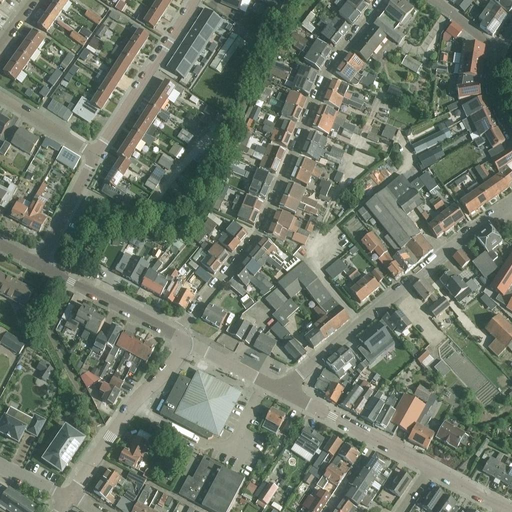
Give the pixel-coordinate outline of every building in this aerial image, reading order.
[(67,0),(56,0),(53,6),(62,12),(69,2),(67,0)] [(158,2),(152,11),(161,18),(169,5),(161,0),(152,0),(154,1),(154,0),(158,2)] [(223,0),(222,4),(239,11),(243,0),(223,0)] [(339,15),(352,26),(360,17),(340,2),(338,0),(337,0),(334,4),(341,11),(339,15)] [(341,0),(340,2),(360,17),(367,8),(357,0),(341,0)] [(384,13),(381,16),(396,28),(399,25),(400,26),(413,9),(406,3),(403,7),(400,5),(401,4),(395,0),(393,0),(384,13)] [(457,0),(454,5),(453,5),(463,13),(472,1),(473,0),(457,0)] [(511,0),(493,0),(493,1),(508,14),(511,10),(511,0)] [(115,9),(122,13),(126,6),(120,2),(115,9)] [(278,2),(275,8),(280,10),(283,4),(278,2)] [(493,21),(500,26),(506,17),(491,3),(485,12),(490,15),(495,19),(493,21)] [(53,6),(45,16),(54,23),(62,12),(53,6)] [(87,14),(100,23),(102,20),(89,11),(87,14)] [(136,21),(144,27),(145,25),(153,30),(161,18),(152,11),(145,21),(139,17),(136,21)] [(205,11),(198,23),(214,34),(222,22),(220,21),(205,11)] [(109,17),(117,23),(120,17),(112,12),(109,17)] [(483,23),(480,28),(492,37),(500,26),(493,21),(495,19),(490,15),(485,12),(479,21),(483,23)] [(98,26),(100,23),(87,14),(84,17),(98,26)] [(309,25),(315,17),(311,14),(301,26),(311,35),(315,30),(309,25)] [(45,16),(38,27),(47,34),(54,23),(45,16)] [(395,30),(396,28),(381,16),(380,18),(380,17),(373,25),(391,40),(398,45),(404,37),(395,30)] [(326,26),(342,38),(349,29),(336,18),(330,26),(328,24),(326,26)] [(320,36),(334,48),(342,38),(326,26),(321,21),(317,26),(324,32),(320,36)] [(198,23),(190,34),(207,45),(214,34),(198,23)] [(453,24),(446,33),(455,41),(463,31),(453,24)] [(102,25),(95,36),(101,40),(108,30),(107,29),(104,26),(102,25)] [(137,34),(131,44),(141,50),(149,38),(140,32),(141,31),(133,26),(130,30),(137,34)] [(360,42),(357,46),(353,51),(367,62),(386,38),(372,27),(366,34),(368,35),(362,43),(360,42)] [(79,33),(89,40),(92,35),(83,29),(79,33)] [(34,32),(26,43),(37,51),(45,40),(34,32)] [(72,35),(85,45),(87,42),(73,32),(72,35)] [(190,34),(182,46),(199,57),(207,45),(190,34)] [(210,68),(220,74),(242,41),(232,34),(210,68)] [(83,47),(85,45),(72,35),(69,38),(83,47)] [(293,40),(326,61),(332,51),(317,41),(314,46),(309,44),(296,35),(293,40)] [(88,47),(96,52),(101,44),(93,39),(88,47)] [(294,48),(308,56),(305,61),(319,71),(326,61),(293,40),(293,41),(297,43),(294,48)] [(26,43),(19,53),(30,61),(37,51),(26,43)] [(114,51),(133,63),(141,50),(131,44),(125,54),(121,52),(122,51),(116,48),(114,51)] [(463,45),(461,55),(483,59),(485,48),(463,45)] [(182,46),(175,58),(192,69),(199,57),(182,46)] [(85,51),(79,58),(84,62),(90,54),(85,51)] [(121,60),(115,70),(125,76),(133,63),(114,51),(111,55),(117,58),(121,60)] [(19,53),(12,63),(23,71),(30,61),(19,53)] [(69,55),(60,67),(65,71),(74,58),(69,55)] [(350,55),(343,64),(356,75),(364,65),(350,55)] [(461,55),(460,66),(481,69),(483,59),(461,55)] [(416,74),(421,66),(407,57),(402,66),(416,74)] [(175,58),(167,70),(181,79),(184,80),(192,69),(175,58)] [(15,82),(23,71),(12,63),(4,74),(15,82)] [(273,63),(271,68),(313,86),(318,75),(301,68),(299,74),(294,72),(276,64),(273,63)] [(343,64),(335,73),(349,84),(349,83),(352,86),(353,86),(355,86),(356,86),(357,85),(358,84),(361,78),(360,78),(356,75),(343,64)] [(459,77),(479,80),(480,80),(481,69),(460,66),(458,77),(459,77)] [(73,67),(68,73),(74,78),(79,71),(73,67)] [(293,90),(308,97),(313,86),(271,68),(269,74),(294,85),(293,90)] [(97,76),(117,89),(125,76),(115,70),(110,78),(106,76),(106,75),(100,72),(97,76)] [(57,71),(52,77),(58,81),(62,75),(57,71)] [(64,80),(69,83),(73,78),(68,74),(64,80)] [(106,84),(99,95),(109,101),(117,89),(97,76),(95,79),(101,83),(102,82),(106,84)] [(361,78),(358,84),(371,90),(376,79),(368,76),(366,80),(361,78)] [(53,87),(58,81),(52,77),(48,83),(53,87)] [(479,80),(459,77),(457,89),(459,101),(481,97),(479,86),(479,80)] [(165,82),(157,96),(166,102),(167,101),(173,91),(181,96),(184,92),(175,86),(173,88),(165,82)] [(328,92),(345,100),(349,101),(348,101),(363,108),(363,107),(364,108),(366,104),(350,98),(351,96),(345,94),(348,88),(332,82),(328,92)] [(387,94),(399,100),(403,92),(391,86),(387,94)] [(44,88),(39,95),(45,99),(50,92),(44,88)] [(265,89),(262,95),(268,98),(268,97),(269,98),(272,92),(265,89)] [(328,92),(323,103),(339,110),(343,101),(345,102),(345,100),(328,92)] [(268,98),(262,95),(259,94),(256,100),(265,104),(268,98)] [(286,105),(302,112),(307,101),(290,94),(288,99),(279,95),(276,101),(286,105)] [(99,95),(92,107),(99,111),(102,112),(109,101),(99,95)] [(157,96),(148,109),(166,121),(167,119),(170,115),(161,110),(166,102),(157,96)] [(469,105),(462,109),(467,120),(470,118),(488,110),(488,109),(482,99),(469,105)] [(82,100),(73,114),(88,124),(99,111),(92,107),(87,103),(82,100)] [(53,101),(48,110),(53,113),(58,104),(53,101)] [(361,111),(363,108),(348,101),(347,105),(361,111)] [(58,104),(53,113),(58,116),(63,108),(58,104)] [(71,104),(67,109),(72,113),(76,108),(71,104)] [(281,116),(298,123),(302,112),(286,105),(281,116)] [(204,113),(214,120),(218,114),(208,107),(204,113)] [(317,118),(340,128),(343,129),(344,130),(353,134),(355,129),(350,126),(349,128),(344,126),(345,123),(336,119),(337,114),(321,107),(317,118)] [(63,108),(58,116),(63,120),(68,111),(63,108)] [(255,108),(250,119),(256,122),(261,111),(255,108)] [(148,109),(139,123),(149,129),(151,125),(157,117),(165,123),(166,121),(148,109)] [(467,120),(462,122),(467,132),(468,132),(474,128),(492,120),(488,110),(470,118),(467,120)] [(68,111),(63,120),(68,123),(73,114),(68,111)] [(0,138),(10,123),(0,117),(0,138)] [(317,118),(312,129),(328,136),(331,130),(337,133),(340,128),(317,118)] [(265,126),(291,138),(296,127),(280,120),(278,125),(276,124),(275,126),(265,121),(265,123),(260,121),(259,124),(265,126)] [(474,128),(468,132),(470,135),(476,132),(479,138),(497,130),(492,120),(474,128)] [(249,121),(244,133),(250,135),(255,123),(249,121)] [(139,123),(131,136),(140,142),(141,141),(144,143),(144,144),(149,147),(151,144),(154,140),(145,135),(149,129),(139,123)] [(194,136),(198,138),(202,131),(201,130),(194,125),(189,132),(194,136)] [(270,142),(287,148),(291,138),(265,126),(263,131),(268,133),(271,135),(271,136),(272,137),(270,142)] [(20,129),(12,145),(30,155),(39,140),(20,129)] [(177,139),(188,146),(194,137),(182,130),(177,139)] [(350,140),(353,134),(344,130),(341,136),(350,140)] [(442,132),(423,141),(427,150),(447,140),(451,138),(447,130),(442,132)] [(488,153),(492,160),(504,152),(500,146),(504,143),(497,130),(479,138),(474,141),(478,148),(488,143),(492,150),(488,153)] [(311,133),(306,144),(322,151),(326,142),(328,142),(329,141),(311,133)] [(239,146),(241,147),(246,149),(249,142),(247,141),(249,136),(245,134),(243,139),(241,138),(238,146),(239,146)] [(131,136),(122,149),(132,155),(135,150),(140,142),(131,136)] [(58,153),(62,148),(46,139),(44,143),(41,147),(47,151),(49,147),(58,153)] [(5,143),(0,152),(0,154),(4,157),(11,146),(5,143)] [(306,144),(301,155),(319,163),(320,161),(318,160),(322,151),(306,144)] [(249,150),(246,149),(241,147),(239,146),(237,152),(247,156),(249,150)] [(255,152),(280,163),(285,152),(269,146),(267,150),(258,147),(255,152)] [(180,148),(173,158),(176,160),(179,161),(185,152),(185,151),(180,148)] [(330,154),(342,159),(345,152),(333,148),(330,154)] [(63,149),(58,159),(67,164),(75,169),(80,159),(63,149)] [(122,149),(117,157),(121,159),(135,168),(137,165),(132,162),(129,160),(132,155),(122,149)] [(504,152),(492,160),(491,160),(495,167),(497,166),(499,169),(501,169),(506,166),(511,162),(511,155),(508,150),(504,152)] [(260,167),(276,174),(280,163),(255,152),(253,158),(262,162),(260,167)] [(431,152),(418,158),(421,163),(418,164),(422,171),(437,163),(431,152)] [(323,159),(339,166),(342,160),(325,153),(323,159)] [(168,171),(169,171),(175,162),(163,155),(157,164),(168,171)] [(117,165),(113,171),(122,177),(127,171),(129,167),(133,169),(131,171),(136,174),(139,171),(135,169),(135,168),(121,159),(117,165)] [(300,159),(295,170),(311,177),(319,180),(321,177),(322,174),(314,170),(316,166),(300,159)] [(232,174),(245,178),(244,179),(251,182),(253,183),(269,190),(274,178),(257,171),(255,177),(247,173),(228,165),(226,170),(228,171),(227,172),(232,174)] [(482,165),(475,170),(479,176),(483,182),(486,186),(481,190),(489,202),(499,195),(490,183),(491,183),(489,180),(491,179),(482,166),(482,165)] [(501,176),(491,183),(490,183),(499,195),(509,188),(507,185),(511,180),(511,174),(509,171),(506,166),(501,169),(499,169),(497,166),(495,167),(498,171),(498,173),(501,176)] [(144,186),(154,193),(166,174),(157,167),(150,178),(144,186)] [(295,170),(291,181),(307,187),(311,177),(295,170)] [(108,186),(103,194),(112,200),(118,204),(119,202),(125,192),(120,188),(120,189),(116,187),(118,184),(122,177),(113,171),(112,174),(109,178),(105,184),(108,186)] [(337,173),(334,181),(339,184),(343,176),(337,173)] [(426,174),(418,180),(429,194),(437,188),(426,174)] [(389,236),(388,236),(414,267),(433,252),(405,217),(416,209),(421,216),(426,223),(430,221),(425,213),(424,214),(418,207),(423,203),(402,176),(366,207),(389,236)] [(465,176),(454,184),(457,188),(467,180),(465,176)] [(321,181),(319,188),(322,189),(320,196),(326,198),(331,185),(321,181)] [(250,189),(249,193),(265,200),(269,190),(253,183),(250,189)] [(36,196),(28,211),(21,224),(39,234),(46,219),(39,215),(44,206),(37,203),(39,198),(47,187),(43,184),(36,196)] [(467,191),(470,197),(479,209),(480,208),(489,202),(481,190),(477,184),(472,188),(467,191)] [(0,207),(6,210),(17,188),(10,185),(7,191),(0,187),(0,207)] [(221,185),(216,196),(224,200),(229,188),(221,185)] [(289,185),(284,198),(314,210),(317,205),(306,200),(303,199),(305,192),(289,185)] [(127,195),(121,204),(127,207),(132,199),(127,195)] [(237,196),(233,205),(234,205),(236,206),(243,208),(259,215),(261,208),(263,204),(247,198),(246,200),(237,196)] [(469,216),(479,209),(470,197),(460,204),(469,216)] [(216,198),(211,209),(218,212),(223,201),(216,198)] [(284,198),(279,208),(295,215),(298,210),(304,212),(316,217),(318,212),(314,210),(284,198)] [(11,219),(21,224),(28,211),(22,208),(25,203),(21,201),(22,200),(20,199),(10,218),(11,219)] [(439,200),(435,202),(440,209),(444,206),(439,200)] [(435,202),(431,205),(436,212),(440,209),(435,202)] [(238,219),(254,226),(259,215),(236,206),(234,205),(232,211),(240,214),(238,219)] [(364,207),(358,213),(366,223),(373,217),(364,207)] [(444,215),(454,228),(464,220),(454,207),(444,215)] [(272,225),(307,240),(310,234),(294,228),(297,220),(277,212),(272,225)] [(206,217),(219,227),(222,224),(209,213),(206,217)] [(445,235),(454,228),(444,215),(434,222),(435,223),(428,228),(437,240),(444,235),(445,235)] [(203,227),(211,233),(216,227),(208,221),(203,227)] [(224,231),(239,245),(247,235),(234,224),(230,228),(226,225),(223,230),(224,231)] [(272,225),(267,236),(284,243),(286,237),(292,240),(292,241),(304,247),(307,240),(272,225)] [(475,239),(487,255),(493,262),(497,259),(491,252),(502,243),(489,227),(475,239)] [(219,242),(232,253),(239,245),(224,231),(223,233),(225,235),(219,242)] [(395,281),(403,274),(404,273),(393,260),(372,235),(361,243),(371,255),(374,252),(382,261),(383,260),(388,266),(386,267),(386,270),(395,281)] [(398,255),(393,260),(404,273),(403,274),(405,275),(414,267),(388,236),(385,239),(398,255)] [(175,240),(171,244),(176,249),(181,253),(185,247),(183,245),(183,246),(175,240)] [(257,248),(271,260),(287,273),(301,262),(295,259),(287,265),(284,262),(274,254),(277,250),(273,247),(273,246),(265,240),(257,248)] [(201,249),(222,266),(229,257),(216,246),(210,253),(208,251),(211,248),(204,243),(201,247),(201,249)] [(270,262),(271,260),(257,248),(250,258),(258,264),(262,268),(268,261),(270,262)] [(201,264),(214,275),(222,266),(201,249),(193,260),(196,262),(201,255),(205,259),(201,264)] [(470,264),(462,254),(461,253),(453,259),(462,270),(470,264)] [(116,272),(123,276),(123,277),(138,285),(148,266),(133,257),(133,258),(125,254),(116,272)] [(511,254),(489,289),(500,296),(496,301),(507,309),(507,310),(511,313),(511,296),(507,293),(511,285),(511,254)] [(491,263),(493,262),(487,255),(486,256),(485,255),(472,265),(484,279),(496,269),(491,263)] [(241,268),(270,292),(269,291),(273,288),(257,274),(261,270),(248,259),(241,268)] [(188,266),(195,272),(199,268),(191,262),(188,266)] [(304,290),(318,307),(337,331),(350,320),(303,264),(286,278),(280,285),(279,284),(278,285),(291,301),(304,290)] [(141,286),(151,292),(159,276),(155,275),(160,268),(156,265),(150,272),(147,275),(141,286)] [(264,298),(270,292),(241,268),(233,277),(246,288),(250,283),(261,293),(260,294),(264,298)] [(354,269),(350,272),(360,284),(370,297),(380,289),(369,276),(363,281),(354,269)] [(159,276),(151,292),(160,297),(169,282),(172,283),(172,284),(173,282),(172,282),(178,274),(172,270),(167,279),(160,275),(159,276)] [(371,274),(379,283),(384,280),(376,270),(371,274)] [(346,275),(346,276),(356,287),(350,292),(360,305),(370,297),(360,284),(350,272),(346,275)] [(274,279),(280,283),(279,284),(280,285),(286,278),(279,273),(274,279)] [(450,273),(439,282),(454,300),(455,300),(463,294),(467,298),(478,289),(471,281),(465,286),(458,277),(455,280),(450,273)] [(0,294),(25,307),(33,291),(0,274),(0,294)] [(247,293),(239,287),(231,280),(227,285),(242,298),(247,293)] [(163,299),(174,305),(184,286),(185,284),(179,281),(178,283),(179,283),(177,286),(172,284),(172,283),(163,299)] [(434,295),(423,282),(423,281),(413,290),(424,303),(429,299),(435,306),(428,311),(435,320),(449,308),(442,300),(439,302),(434,295)] [(184,286),(174,305),(184,311),(189,303),(190,304),(196,292),(190,289),(191,287),(185,284),(184,286)] [(264,301),(275,313),(276,313),(276,314),(288,303),(276,290),(264,301)] [(250,300),(245,303),(249,308),(254,304),(250,300)] [(276,313),(272,317),(278,323),(284,329),(289,324),(286,321),(298,311),(290,301),(288,303),(276,314),(276,313)] [(219,329),(227,316),(209,306),(202,320),(219,329)] [(78,324),(86,329),(93,315),(94,315),(95,313),(82,307),(80,311),(75,308),(72,314),(67,323),(76,328),(78,324)] [(318,324),(313,328),(324,341),(337,331),(318,307),(313,311),(317,316),(318,316),(320,319),(317,322),(318,324)] [(401,336),(411,328),(400,314),(395,318),(391,313),(382,321),(392,333),(396,329),(401,336)] [(86,329),(81,338),(81,339),(84,340),(88,333),(97,338),(100,333),(106,322),(94,315),(93,315),(86,329)] [(240,322),(239,322),(236,328),(232,326),(229,330),(228,329),(226,333),(248,345),(250,344),(257,331),(255,330),(257,328),(254,326),(255,323),(245,317),(242,317),(240,322)] [(498,317),(484,331),(495,341),(488,349),(498,359),(503,353),(507,349),(511,344),(511,330),(505,323),(498,317)] [(305,340),(314,350),(324,341),(313,328),(311,325),(306,329),(311,335),(305,340)] [(371,354),(390,338),(378,325),(359,341),(363,345),(357,350),(371,365),(377,360),(371,354)] [(107,347),(112,349),(113,350),(114,346),(122,331),(112,326),(106,336),(101,334),(92,351),(101,356),(107,347)] [(3,330),(0,334),(0,341),(3,343),(9,334),(3,330)] [(113,350),(112,349),(109,356),(105,363),(110,365),(114,358),(115,358),(120,349),(126,353),(134,338),(124,332),(116,347),(114,346),(113,350)] [(3,343),(2,346),(5,347),(19,356),(26,346),(9,335),(3,343)] [(254,349),(267,356),(269,357),(276,344),(261,336),(254,349)] [(285,349),(298,364),(306,357),(289,337),(285,340),(289,345),(285,349)] [(134,338),(126,353),(123,360),(121,364),(124,365),(126,362),(127,363),(131,355),(136,358),(144,343),(134,338)] [(144,343),(136,358),(129,371),(129,372),(133,375),(134,373),(141,361),(146,364),(154,349),(144,343)] [(412,346),(408,351),(413,356),(418,352),(412,346)] [(335,356),(345,368),(349,365),(353,370),(358,366),(354,361),(355,360),(345,348),(335,356)] [(424,352),(416,359),(417,361),(421,364),(429,357),(425,353),(424,352)] [(342,371),(345,368),(335,356),(326,364),(340,380),(346,375),(342,371)] [(429,357),(421,364),(426,369),(433,362),(429,357)] [(442,379),(450,371),(442,362),(434,369),(442,379)] [(41,363),(37,370),(41,373),(46,366),(41,363)] [(357,368),(361,373),(366,368),(362,364),(357,368)] [(94,369),(91,374),(97,378),(100,372),(94,369)] [(315,388),(314,389),(317,390),(322,393),(327,395),(324,399),(336,405),(342,394),(345,396),(348,393),(342,386),(337,380),(334,377),(323,372),(319,380),(315,388)] [(81,377),(87,388),(93,385),(100,380),(99,379),(98,379),(97,378),(91,374),(88,373),(87,374),(81,377)] [(162,411),(160,415),(207,440),(211,439),(214,435),(218,437),(222,430),(237,400),(240,395),(198,374),(193,383),(191,382),(181,377),(181,376),(180,376),(162,411)] [(120,390),(121,388),(123,384),(118,381),(120,379),(115,376),(110,385),(113,387),(120,390)] [(340,407),(350,413),(367,389),(366,389),(369,385),(364,382),(358,390),(354,387),(340,407)] [(342,386),(348,393),(351,388),(346,382),(342,386)] [(101,390),(99,394),(105,397),(102,402),(112,407),(113,407),(121,394),(112,388),(110,388),(104,385),(101,390)] [(432,395),(432,394),(419,387),(414,397),(426,404),(427,403),(432,395)] [(367,389),(350,413),(358,418),(368,404),(366,404),(373,394),(367,389)] [(360,419),(376,427),(386,408),(385,407),(376,402),(377,400),(380,401),(383,395),(379,393),(360,419)] [(386,408),(376,427),(385,432),(393,437),(398,429),(408,434),(409,435),(414,425),(415,426),(425,407),(406,396),(405,396),(404,396),(395,413),(391,411),(392,409),(393,410),(397,401),(394,399),(395,399),(391,397),(385,407),(386,408)] [(416,427),(408,441),(415,445),(426,451),(434,437),(437,432),(427,426),(431,419),(426,417),(431,407),(426,405),(425,407),(415,426),(416,427)] [(266,422),(262,429),(275,436),(285,418),(271,411),(265,421),(266,422)] [(33,421),(31,420),(18,413),(13,422),(5,418),(4,419),(2,418),(0,422),(0,423),(1,425),(0,427),(0,434),(4,436),(3,437),(10,440),(18,444),(25,432),(27,433),(37,438),(38,436),(45,422),(35,417),(33,421)] [(288,420),(282,432),(291,436),(297,425),(288,420)] [(456,450),(464,435),(445,425),(436,441),(455,451),(456,450)] [(61,474),(66,467),(67,467),(71,460),(84,441),(66,428),(45,459),(43,461),(61,474)] [(321,444),(324,440),(305,429),(295,446),(313,457),(318,449),(321,444)] [(124,450),(118,462),(134,470),(140,458),(142,459),(149,445),(135,437),(128,452),(124,450)] [(332,439),(313,468),(317,471),(320,467),(329,455),(333,458),(342,445),(332,439)] [(478,459),(488,444),(483,440),(472,455),(478,459)] [(345,446),(332,464),(337,467),(342,461),(340,460),(341,459),(352,466),(359,456),(345,446)] [(482,473),(492,478),(500,464),(499,464),(503,456),(500,454),(495,462),(490,459),(484,470),(482,473)] [(209,511),(227,511),(244,481),(222,470),(223,468),(204,458),(192,480),(188,478),(178,496),(209,511)] [(500,464),(492,478),(501,483),(508,469),(511,462),(511,461),(508,459),(504,467),(500,464)] [(364,470),(384,483),(391,473),(386,470),(385,471),(383,469),(385,467),(371,460),(364,470)] [(331,466),(345,476),(349,471),(342,466),(341,465),(337,469),(331,466)] [(331,466),(316,488),(322,492),(327,484),(325,482),(326,481),(337,488),(345,476),(331,466)] [(313,476),(317,471),(313,468),(308,474),(313,476)] [(511,470),(508,469),(501,483),(510,487),(511,483),(511,470)] [(147,470),(144,476),(150,479),(153,474),(147,470)] [(364,470),(357,479),(370,488),(374,483),(381,487),(384,483),(364,470)] [(109,471),(102,482),(113,490),(117,485),(122,488),(126,482),(116,476),(109,471)] [(130,473),(127,479),(143,488),(146,481),(130,473)] [(388,491),(400,499),(412,482),(400,474),(395,481),(389,477),(382,488),(388,492),(388,491)] [(351,489),(371,502),(375,496),(372,494),(369,498),(365,495),(370,488),(357,479),(351,489)] [(109,496),(113,490),(102,482),(94,493),(110,504),(114,499),(109,496)] [(250,484),(245,492),(252,496),(257,489),(250,484)] [(269,484),(258,501),(267,506),(277,489),(275,488),(269,484)] [(308,511),(320,511),(331,498),(325,494),(322,492),(316,488),(312,493),(302,508),(308,511)] [(35,511),(37,509),(9,489),(0,502),(0,505),(9,511),(35,511)] [(351,489),(344,499),(357,508),(360,504),(367,508),(371,502),(351,489)] [(427,495),(419,507),(421,508),(421,507),(428,511),(434,511),(445,497),(433,489),(428,496),(427,495)] [(132,511),(146,511),(148,509),(143,507),(146,501),(145,501),(146,494),(143,492),(137,504),(132,511)] [(424,493),(416,504),(419,507),(427,495),(424,493)] [(164,505),(169,497),(163,495),(157,506),(162,509),(164,505)] [(169,497),(164,505),(169,508),(173,500),(169,497)] [(445,497),(434,511),(451,511),(456,505),(445,497)] [(119,504),(116,508),(121,511),(129,511),(132,506),(125,501),(122,506),(119,504)] [(335,511),(354,511),(356,510),(343,501),(335,511)]
